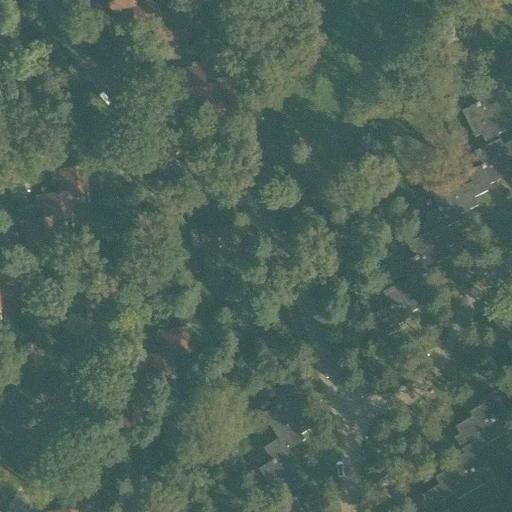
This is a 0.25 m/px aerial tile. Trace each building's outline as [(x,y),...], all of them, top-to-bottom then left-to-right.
[(136,8),(135,0),(109,0),(111,11),(134,9),(136,8)] [(135,0),(136,8),(134,9),(136,27),(159,25),(162,24),(161,15),(159,0),(135,0)] [(187,41),(184,7),(172,8),(172,14),(161,15),(162,24),(159,25),(161,43),(187,41)] [(511,61),(500,68),(504,74),(491,80),(498,94),(503,91),(507,99),(511,96),(511,61)] [(181,99),(204,96),(206,96),(206,87),(204,62),(192,63),(192,70),(178,71),(181,99)] [(206,96),(204,96),(206,114),(206,115),(232,113),(229,78),(217,80),(217,86),(206,87),(206,96)] [(482,135),(488,147),(501,140),(499,135),(506,131),(497,114),(502,111),(494,96),(498,94),(491,80),(469,91),(476,105),(462,112),(475,138),(482,135)] [(468,173),(473,183),(480,196),(493,190),(491,185),(506,177),(504,173),(511,168),(511,142),(504,146),(501,140),(488,147),(475,153),(482,166),(468,173)] [(69,193),(70,196),(89,194),(86,168),(51,172),(53,184),(59,183),(60,195),(69,193)] [(437,238),(450,232),(448,228),(463,220),(461,215),(479,206),(475,199),(480,196),(473,183),(461,189),(458,182),(432,195),(439,209),(425,216),(433,232),(437,238)] [(44,219),(44,220),(53,219),(54,221),(73,219),(70,196),(69,193),(60,195),(36,197),(37,209),(43,208),(44,219)] [(44,219),(20,222),(21,234),(27,233),(29,248),(57,245),(54,221),(53,219),(44,220),(44,219)] [(206,278),(243,274),(239,227),(191,232),(193,250),(207,248),(207,255),(204,255),(206,278)] [(413,287),(425,281),(423,277),(439,269),(437,264),(455,255),(451,248),(456,245),(450,232),(437,238),(433,232),(408,244),(415,258),(401,265),(409,280),(413,287)] [(14,260),(0,261),(0,287),(16,286),(17,285),(14,260)] [(383,293),(390,307),(377,314),(388,337),(402,330),(399,325),(415,317),(413,313),(430,304),(426,296),(432,294),(425,281),(413,287),(409,280),(383,293)] [(493,320),(503,343),(511,339),(511,316),(509,318),(506,314),(493,320)] [(188,328),(154,332),(156,344),(162,343),(163,355),(172,354),(172,356),(173,356),(191,354),(188,328)] [(163,355),(138,357),(139,369),(146,368),(147,380),(155,379),(156,381),(175,379),(173,356),(172,356),(172,354),(163,355)] [(147,380),(122,382),(123,394),(130,393),(131,405),(139,404),(140,406),(159,404),(156,381),(155,379),(147,380)] [(285,436),(293,448),(305,441),(302,435),(310,431),(299,414),(303,411),(294,396),(298,394),(290,381),(268,395),(277,408),(264,416),(279,440),(285,436)] [(455,438),(462,450),(475,443),(479,450),(503,435),(495,422),(508,414),(495,392),(482,400),(485,404),(470,413),(473,418),(456,428),(460,435),(455,438)] [(115,433),(143,430),(140,406),(139,404),(131,405),(106,407),(107,419),(113,418),(115,433)] [(281,491),(288,503),(301,494),(298,490),(305,485),(295,468),(299,466),(290,450),(293,448),(285,436),(279,440),(264,449),(272,462),(259,470),(275,495),(281,491)] [(435,489),(443,502),(454,495),(458,501),(483,486),(475,473),(488,465),(479,450),(475,443),(462,450),(465,455),(449,464),(452,468),(435,478),(440,486),(435,489)] [(79,463),(80,475),(86,474),(88,486),(96,485),(97,488),(118,485),(115,459),(79,463)] [(87,486),(63,488),(64,500),(70,499),(71,511),(80,510),(80,511),(84,511),(99,510),(97,487),(97,488),(96,485),(88,486),(87,486)] [(445,511),(449,510),(443,502),(435,489),(423,496),(426,501),(410,510),(411,511),(445,511)] [(320,511),(319,509),(324,505),(316,493),(304,500),(301,494),(288,503),(275,510),(276,511),(320,511)]
